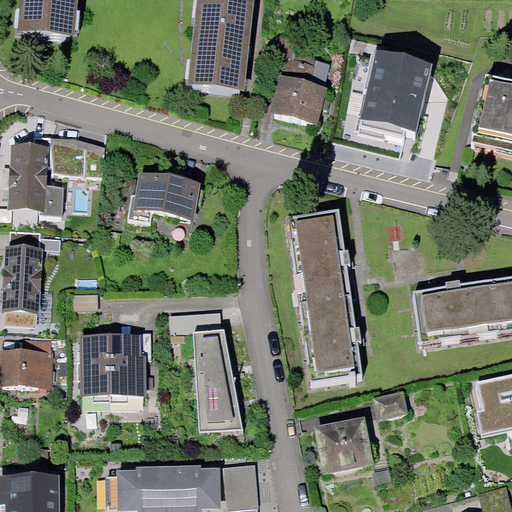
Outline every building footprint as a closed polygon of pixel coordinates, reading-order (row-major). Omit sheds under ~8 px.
[(79,0),(23,0),(20,39),(76,44),(79,0)] [(256,9),(201,3),(191,94),(246,100),(256,9)] [(444,79),(371,66),(358,111),(409,123),(413,106),(435,112),(444,79)] [(325,94),(281,82),(272,117),(316,132),(325,94)] [(511,91),(490,86),(473,150),(511,160),(511,91)] [(103,150),(50,141),(50,153),(49,177),(104,180),(103,150)] [(50,153),(13,151),(9,216),(47,218),(60,219),(62,193),(48,192),(49,177),(50,153)] [(203,191),(141,181),(134,218),(197,228),(203,191)] [(343,217),(289,227),(311,388),(366,380),(343,217)] [(9,235),(8,251),(40,252),(41,237),(9,235)] [(40,252),(8,251),(5,319),(40,321),(44,253),(40,252)] [(511,285),(413,299),(420,350),(511,335),(511,285)] [(152,338),(82,344),(82,415),(145,415),(145,363),(153,365),(152,338)] [(228,338),(198,339),(202,440),(247,437),(228,338)] [(54,356),(2,356),(1,392),(55,392),(54,356)] [(477,419),(482,442),(511,436),(511,382),(475,390),(481,418),(477,419)] [(405,396),(374,403),(378,424),(409,418),(405,396)] [(367,426),(318,436),(325,478),(375,467),(367,426)] [(257,511),(256,483),(206,485),(207,511),(257,511)] [(38,511),(38,488),(0,487),(0,511),(38,511)] [(480,511),(511,511),(511,506),(507,489),(476,496),(480,511)]
